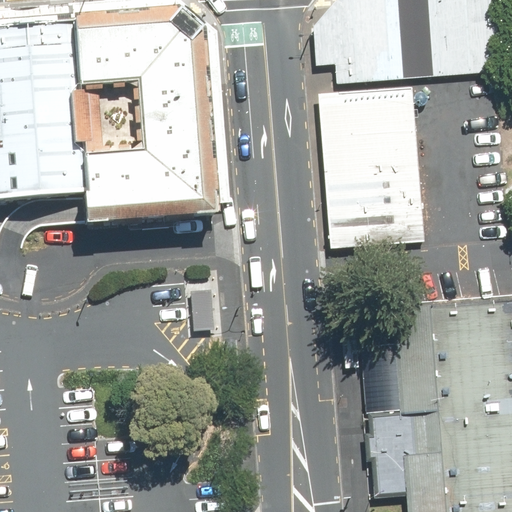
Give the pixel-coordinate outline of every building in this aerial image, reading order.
[(337,84),(496,72),(489,0),(335,0),(312,29),(315,69),(336,67),(337,84)] [(63,17),(76,194),(79,226),(221,216),(208,31),(178,7),(63,17)] [(0,199),(76,194),(64,25),(0,30),(0,199)] [(330,251),(425,243),(413,88),(318,95),(330,251)] [(189,288),(192,326),(215,324),(212,287),(189,288)] [(511,511),(511,300),(391,310),(394,345),(365,347),(377,500),(405,498),(406,511),(511,511)]
